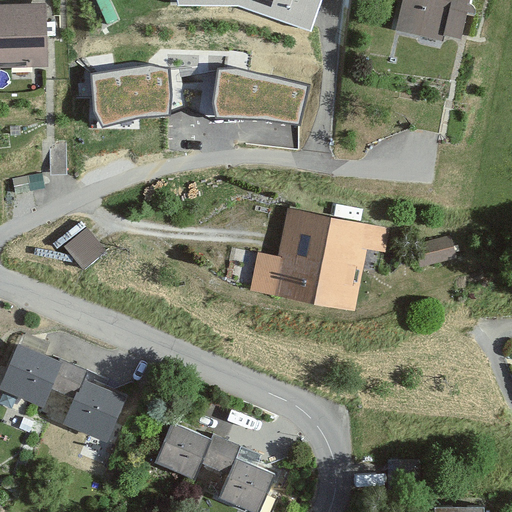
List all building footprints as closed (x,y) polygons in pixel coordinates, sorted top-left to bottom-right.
[(175,0),(178,13),(216,6),(318,32),(325,0),(175,0)] [(460,0),(397,0),(389,32),(435,44),(437,37),(450,41),(460,0)] [(0,66),(39,65),(37,4),(0,5),(0,66)] [(100,127),(175,121),(171,65),(96,70),(100,127)] [(219,122),(306,125),(307,77),(220,74),(219,122)] [(106,139),(97,120),(77,130),(86,149),(106,139)] [(384,258),(389,233),(284,211),(274,259),(250,254),(242,292),(348,314),(361,253),(384,258)] [(97,252),(81,230),(59,247),(76,268),(97,252)] [(450,240),(409,249),(414,269),(454,260),(450,240)] [(43,386),(53,365),(13,348),(0,376),(0,390),(35,406),(43,386)] [(43,386),(69,398),(76,381),(81,370),(55,359),(53,365),(43,386)] [(90,364),(86,373),(116,388),(120,379),(90,364)] [(98,438),(116,399),(76,381),(69,398),(58,421),(98,438)] [(196,464),(206,443),(166,425),(148,466),(188,483),(196,464)] [(196,464),(222,475),(229,459),(234,448),(208,437),(206,443),(196,464)] [(424,495),(423,453),(389,453),(389,495),(424,495)] [(241,511),(252,511),(269,476),(229,459),(222,475),(212,499),(241,511)]
